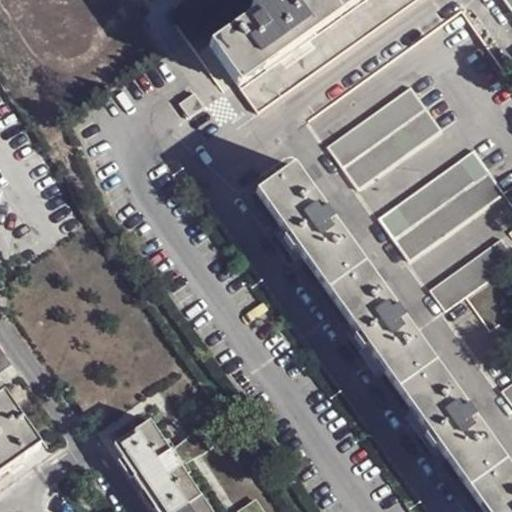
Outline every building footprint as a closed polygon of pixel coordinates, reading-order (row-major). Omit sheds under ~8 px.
[(209,47),(236,86),(262,68),(265,71),(290,53),(315,35),(312,32),(336,15),(326,0),(275,0),(266,7),(263,2),(251,10),(254,15),(209,47)] [(326,0),(336,15),(357,0),(364,0),(365,0),(364,0),(326,0)] [(511,0),(503,0),(511,11),(511,0)] [(444,132),(414,90),(329,150),(359,193),(444,132)] [(193,94),(180,105),(189,118),(203,107),(193,94)] [(381,221),(411,264),(507,196),(475,154),(381,221)] [(511,511),(511,471),(295,168),(257,194),(275,218),(289,238),(290,240),(299,253),(349,322),(361,339),(364,343),(368,349),(418,419),(428,434),(432,439),(435,442),(466,487),(484,511),(511,511)] [(511,251),(504,242),(431,293),(447,315),(470,299),(511,269),(511,251)] [(38,450),(1,398),(0,398),(0,476),(14,467),(38,450)] [(149,421),(113,445),(133,475),(132,477),(142,491),(143,490),(155,507),(153,509),(155,511),(210,511),(179,466),(189,459),(183,451),(173,458),(169,451),(149,421)] [(188,436),(200,453),(216,442),(204,425),(188,436)] [(200,453),(188,436),(169,451),(173,458),(183,451),(189,459),(200,453)] [(262,511),(255,500),(239,511),(262,511)]
